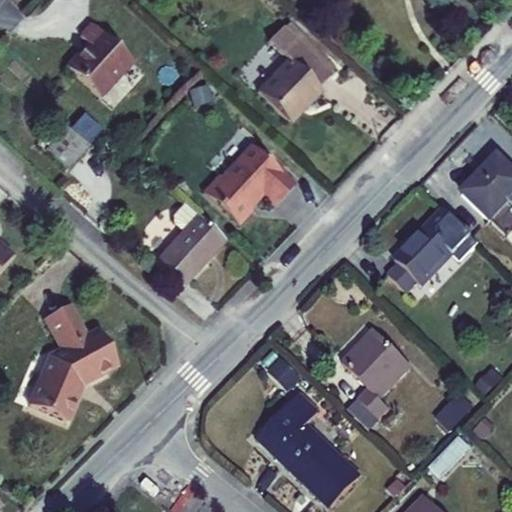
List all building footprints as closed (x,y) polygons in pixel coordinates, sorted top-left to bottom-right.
[(335,69),(290,25),(282,33),(328,77),(335,69)] [(80,39),(88,46),(65,70),(99,100),(132,63),(91,26),(80,39)] [(286,63),(316,91),(329,78),(328,77),(282,33),(280,31),(267,44),(286,63)] [(319,95),(316,91),(286,63),(255,95),(284,123),(300,107),(304,111),(319,95)] [(300,107),(284,123),(288,127),(304,111),(300,107)] [(105,133),(86,117),(71,134),(90,150),(105,133)] [(66,129),(44,153),(67,175),(90,150),(71,134),(66,129)] [(265,195),(277,207),(297,186),(284,176),(288,171),(276,160),(272,164),(253,146),(225,177),(223,175),(205,194),(240,226),(255,211),(252,208),(265,195)] [(511,199),(511,172),(498,158),(461,195),(489,223),(506,205),(511,199)] [(182,233),(197,217),(185,206),(173,219),(173,225),(182,233)] [(441,212),(423,230),(452,259),(459,265),(477,247),(441,212)] [(226,243),(197,217),(182,233),(154,264),(183,290),(226,243)] [(397,267),(416,286),(421,291),(452,259),(423,230),(392,262),(397,267)] [(0,271),(10,260),(0,250),(0,271)] [(406,297),(416,286),(397,267),(386,278),(406,297)] [(90,381),(92,384),(118,368),(98,334),(85,341),(67,310),(43,324),(62,357),(51,362),(27,409),(64,427),(78,400),(73,397),(76,389),(90,381)] [(367,393),(379,404),(411,370),(373,334),(341,368),(367,393)] [(286,394),(300,380),(280,361),(267,374),(286,394)] [(502,381),(492,371),(474,389),(484,399),(502,381)] [(388,413),(379,404),(367,393),(356,404),(377,424),(388,413)] [(474,412),(460,397),(434,422),(448,437),(474,412)] [(318,419),(297,399),(256,442),(328,511),(359,481),(306,431),(318,419)] [(367,435),(377,424),(356,404),(346,415),(367,435)] [(494,430),(484,420),(471,434),(481,443),(494,430)] [(468,450),(457,439),(429,470),(440,480),(468,450)] [(404,489),(396,482),(386,492),(394,499),(404,489)] [(432,511),(423,503),(414,511),(432,511)]
